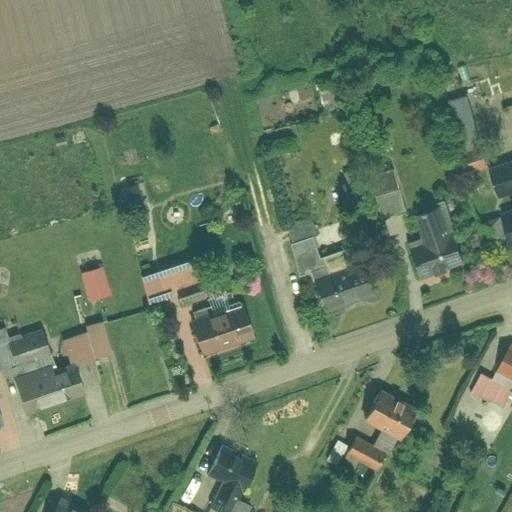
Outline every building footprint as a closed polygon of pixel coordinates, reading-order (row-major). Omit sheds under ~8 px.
[(450,105),(461,143),(480,138),(469,99),(450,105)] [(511,173),(494,179),(500,197),(511,193),(511,173)] [(440,206),(415,214),(425,245),(410,250),(419,277),(467,262),(458,234),(450,237),(440,206)] [(497,219),(481,225),(487,243),(503,238),(497,219)] [(311,239),(288,247),(298,273),(320,265),(311,239)] [(311,279),(323,312),(374,292),(362,260),(344,266),(338,250),(321,256),(328,273),(311,279)] [(140,281),(147,303),(174,294),(180,312),(206,303),(193,263),(140,281)] [(80,278),(88,305),(110,298),(102,271),(80,278)] [(191,324),(201,355),(253,338),(243,307),(191,324)] [(112,358),(102,326),(86,331),(96,363),(112,358)] [(2,345),(10,367),(49,353),(41,331),(2,345)] [(62,343),(69,366),(91,359),(84,337),(62,343)] [(495,373),(511,381),(511,407),(510,410),(511,411),(511,348),(509,347),(495,373)] [(14,386),(23,414),(84,394),(75,366),(14,386)] [(380,396),(364,421),(397,443),(414,417),(380,396)] [(342,437),(330,457),(372,480),(383,460),(342,437)] [(220,449),(206,479),(243,496),(257,467),(220,449)] [(177,498),(169,511),(199,511),(201,511),(177,498)] [(225,498),(218,511),(244,511),(246,509),(225,498)] [(81,511),(57,499),(49,511),(81,511)]
